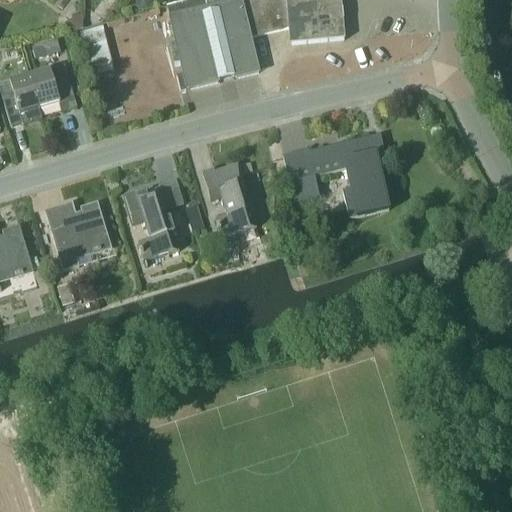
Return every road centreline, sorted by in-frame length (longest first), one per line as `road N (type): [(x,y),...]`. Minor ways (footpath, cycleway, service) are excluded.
road 1 (residential): [(0,188),(446,69)]
road 2 (tertiary): [(511,194),(446,69)]
